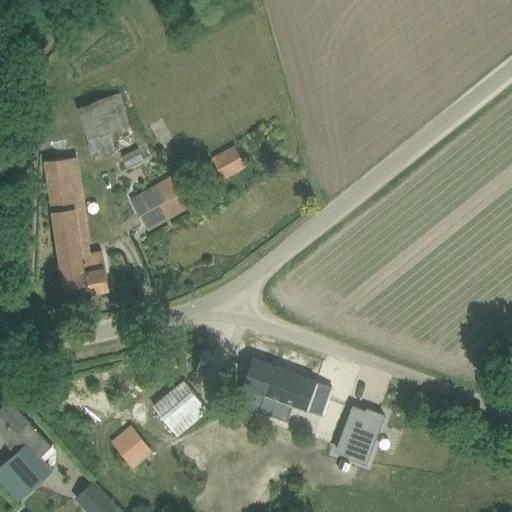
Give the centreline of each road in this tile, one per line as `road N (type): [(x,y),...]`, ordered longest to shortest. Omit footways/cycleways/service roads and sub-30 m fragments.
road 1 (unclassified): [(229,305),(511,67)]
road 2 (unclassified): [(511,415),(229,305)]
road 3 (unclassified): [(0,357),(229,305)]
